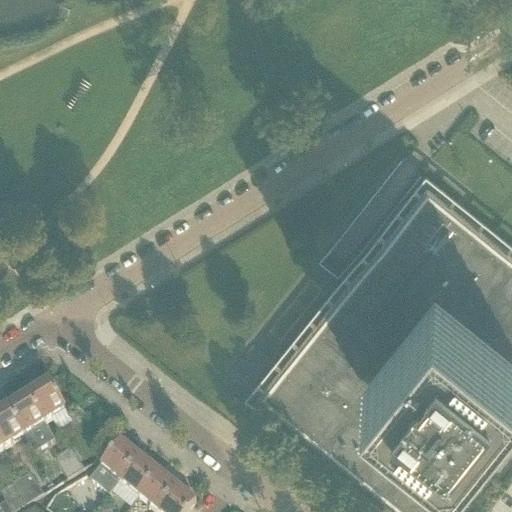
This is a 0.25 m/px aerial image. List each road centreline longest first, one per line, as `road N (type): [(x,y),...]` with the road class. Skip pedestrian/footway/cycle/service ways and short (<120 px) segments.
road 1 (residential): [(53,324),(445,74)]
road 2 (residential): [(284,511),(53,324)]
